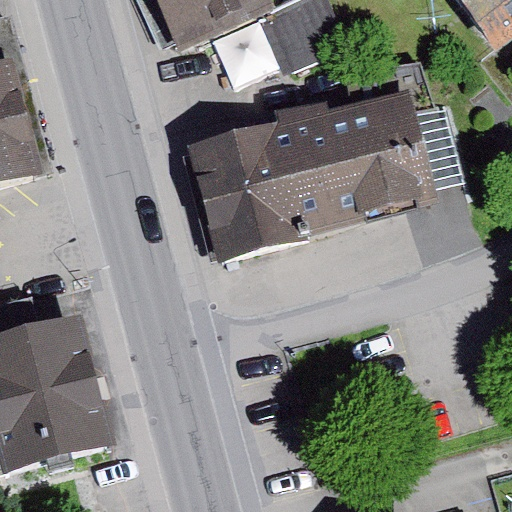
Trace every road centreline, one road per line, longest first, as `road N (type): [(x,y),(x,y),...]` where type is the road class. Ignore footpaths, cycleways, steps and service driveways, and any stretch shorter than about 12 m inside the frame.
road 1 (primary): [(74,0),(169,361)]
road 2 (unclassified): [(169,361),(472,281),(511,257)]
road 3 (primary): [(169,361),(208,511)]
